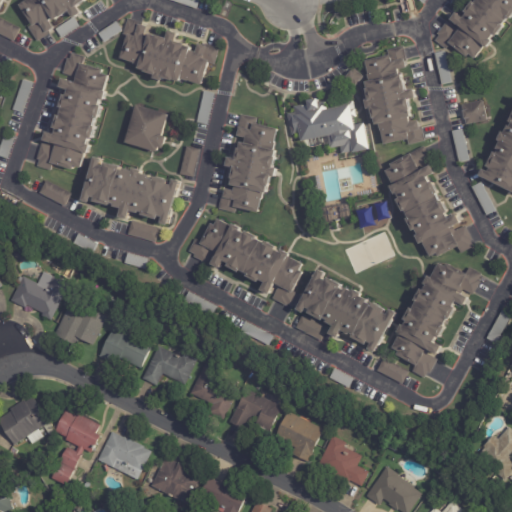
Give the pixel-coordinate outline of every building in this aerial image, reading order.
[(86,0),(85,1),(77,7),(82,14),(74,19),(69,12),(54,22),(54,21),(51,23),(56,31),(53,33),(55,36),(43,45),(33,31),(36,30),(22,8),(31,0),(86,0)] [(198,0),(195,9),(168,0),(198,0)] [(511,0),(511,16),(509,20),(508,19),(506,22),(506,21),(502,26),(504,27),(496,37),(494,35),(490,40),(492,42),(487,49),(486,48),(477,60),(471,56),(469,59),(453,47),(450,53),(439,44),(443,39),(441,37),(451,25),(461,32),(463,30),(452,20),(457,14),(464,19),(468,14),(465,12),(473,2),(476,3),(478,0),(511,0)] [(226,1),(231,3),(228,12),(223,10),(226,1)] [(79,26),(61,38),(55,29),(73,17),(79,26)] [(0,18),(20,29),(14,41),(0,33),(0,18)] [(131,20),(145,24),(145,26),(148,27),(146,36),(147,36),(148,33),(154,35),(154,34),(166,38),(168,30),(176,33),(174,40),(183,43),(183,45),(189,47),(188,50),(197,53),(200,44),(204,45),(204,44),(223,50),(217,66),(209,63),(202,85),(189,81),(188,82),(186,81),(179,78),(178,81),(171,79),(171,80),(162,77),(160,80),(152,78),(154,74),(142,71),(143,70),(137,68),(137,65),(134,64),(134,63),(121,59),(128,36),(126,36),(131,20)] [(120,30),(103,42),(97,34),(115,22),(120,30)] [(410,60),(410,62),(407,63),(408,68),(399,70),(400,74),(401,73),(402,80),(403,79),(405,90),(414,89),(416,98),(408,99),(411,116),(409,117),(411,123),(420,121),(422,128),(425,128),(428,142),(412,145),(411,139),(386,145),(383,131),(382,131),(380,123),(375,124),(374,117),(372,117),(370,107),(367,108),(366,100),(368,99),(366,88),(367,88),(366,81),(371,80),(367,61),(392,55),(391,51),(407,47),(410,60)] [(451,82),(441,84),(433,53),(444,51),(451,82)] [(87,59),(91,60),(88,67),(107,72),(106,76),(112,78),(107,93),(108,93),(105,102),(102,101),(100,107),(102,108),(99,120),(97,119),(94,128),(96,128),(92,141),(90,140),(88,146),(91,147),(84,170),(77,169),(76,172),(59,167),(57,174),(44,170),(46,164),(43,163),(48,146),(59,150),(60,147),(45,142),(48,134),(56,136),(58,131),(55,130),(59,117),(61,117),(64,110),(61,109),(65,96),(68,97),(70,91),(62,89),(64,80),(68,81),(74,61),(76,62),(78,56),(87,59)] [(356,70),(363,77),(357,84),(353,89),(343,80),(345,78),(345,77),(351,71),(354,68),(356,70)] [(32,83),(21,113),(12,110),(22,80),(32,83)] [(207,125),(196,122),(203,91),(214,94),(207,125)] [(316,103),(324,101),(324,106),(352,100),(355,117),(350,118),(351,125),(362,123),(367,149),(350,152),(349,152),(340,153),(338,146),(328,148),(326,135),(298,141),(297,134),(291,135),(287,113),(293,112),(292,106),(302,104),(303,106),(305,105),(304,99),(313,97),(315,103),(316,103)] [(465,125),(464,118),(462,119),(461,111),(462,110),(461,105),(481,100),(485,120),(465,125)] [(165,142),(163,149),(159,148),(157,153),(126,144),(137,106),(168,115),(162,137),(166,138),(165,142)] [(511,193),(480,177),(483,170),(489,173),(491,169),(487,167),(494,153),(497,154),(499,151),(497,150),(500,142),(498,141),(502,133),(504,134),(508,126),(510,127),(511,124),(509,122),(511,116),(511,193)] [(280,130),(275,151),(276,151),(275,158),(273,168),(277,169),(275,178),(270,177),(268,188),(267,188),(264,201),(263,201),(260,214),(241,210),(240,215),(224,211),(228,191),(236,192),(237,187),(231,186),(233,179),(231,179),(233,169),(227,167),(228,158),(236,160),(238,149),(240,149),(241,143),(247,144),(248,139),(240,138),(242,129),(243,129),(245,117),(262,120),(261,126),(280,130)] [(469,160),(458,163),(451,131),(461,129),(469,160)] [(13,139),(6,159),(0,157),(0,144),(3,136),(13,139)] [(198,150),(192,177),(179,174),(185,147),(198,150)] [(434,160),(435,162),(421,170),(422,170),(431,166),(435,174),(427,178),(430,183),(432,182),(439,193),(436,194),(440,202),(442,201),(448,213),(446,214),(449,220),(457,216),(461,224),(456,226),(459,233),(469,227),(477,241),(474,242),(477,248),(465,255),(461,247),(441,258),(439,254),(432,258),(424,242),(420,245),(416,237),(419,235),(416,230),(413,231),(407,219),(409,218),(406,211),(403,212),(397,200),(400,199),(397,194),(395,195),(391,187),(395,185),(388,172),(394,169),(393,165),(413,154),(414,155),(428,148),(434,160)] [(140,170),(144,171),(143,173),(151,176),(150,178),(154,179),(155,176),(170,180),(169,184),(174,185),(176,179),(182,181),(169,225),(163,223),(165,217),(160,216),(159,219),(144,215),(144,212),(141,211),(140,214),(132,211),(129,219),(121,217),(124,209),(116,206),(117,204),(112,203),(111,206),(96,201),(97,198),(93,197),(91,203),(84,201),(97,157),(103,159),(102,165),(106,166),(107,162),(122,167),(121,169),(126,171),(126,169),(135,171),(135,168),(140,170)] [(65,207),(40,194),(47,182),(71,195),(65,207)] [(495,209),(495,211),(486,216),(471,188),(480,182),(495,209)] [(325,223),(321,206),(348,200),(352,217),(325,223)] [(287,254),(288,255),(287,257),(303,265),(300,271),(304,273),(294,292),(302,297),(296,308),(290,305),(289,308),(275,300),(281,289),(272,285),(266,295),(260,292),(264,283),(258,280),(256,283),(245,277),(246,275),(238,270),(237,273),(225,267),(227,264),(222,261),(218,269),(211,265),(210,266),(196,258),(197,256),(192,253),(198,241),(202,243),(212,225),(216,227),(219,220),(231,226),(232,224),(287,254)] [(156,244),(128,235),(132,222),(160,230),(156,244)] [(91,254),(72,244),(78,234),(96,244),(91,254)] [(20,255),(19,257),(16,259),(14,257),(12,255),(14,252),(16,251),(19,252),(20,255)] [(144,269),(124,264),(127,254),(147,259),(144,269)] [(485,278),(483,281),(485,282),(478,296),(464,289),(460,294),(469,299),(465,306),(457,302),(454,307),(456,309),(450,321),(448,320),(444,327),(446,328),(440,339),(438,338),(435,343),(442,347),(438,355),(434,353),(432,356),(442,361),(435,375),(432,374),(429,379),(417,373),(420,367),(400,356),(402,353),(395,349),(403,336),(399,334),(403,326),(405,327),(408,322),(405,320),(411,309),(413,310),(417,302),(416,301),(422,290),(425,291),(428,286),(426,284),(430,277),(434,279),(441,264),(448,268),(450,265),(470,276),(474,269),(486,275),(485,278)] [(359,293),(363,295),(362,297),(387,310),(385,313),(388,316),(391,310),(398,314),(376,354),(370,350),(373,345),(369,343),(367,346),(353,338),(355,335),(351,333),(350,335),(342,331),(338,339),(331,335),(334,327),(327,324),(328,321),(325,319),(323,321),(309,314),(311,310),(307,308),(304,314),(298,310),(320,270),(327,274),(323,280),(327,281),(328,278),(343,286),(342,289),(345,290),(346,288),(353,292),(354,290),(359,293)] [(50,321),(40,316),(41,314),(28,307),(27,310),(10,302),(19,284),(16,282),(19,277),(22,279),(22,277),(37,285),(43,273),(68,285),(50,321)] [(211,316),(182,302),(187,292),(216,307),(211,316)] [(107,318),(93,347),(77,338),(72,346),(55,336),(67,312),(78,318),(80,313),(90,318),(93,311),(107,318)] [(511,316),(495,344),(486,339),(501,311),(511,316)] [(302,315),(327,328),(321,341),(296,328),(302,315)] [(268,346),(267,346),(239,332),(244,322),(272,337),(268,346)] [(111,364),(100,359),(115,329),(137,340),(137,341),(152,348),(141,369),(120,359),(116,367),(111,364)] [(197,361),(184,386),(162,375),(156,387),(142,380),(158,347),(181,358),(183,354),(197,361)] [(402,384),(376,371),(383,359),(408,372),(402,384)] [(221,420),(207,413),(211,405),(190,394),(205,364),(218,371),(213,380),(236,392),(222,421),(221,420)] [(348,388),(347,389),(329,379),(334,369),(352,379),(348,388)] [(258,396),(281,408),(268,433),(250,424),(246,432),(229,424),(246,390),(258,396)] [(48,423),(13,446),(0,425),(0,419),(11,412),(9,410),(23,401),(25,403),(32,399),(48,423)] [(101,427),(96,436),(100,438),(91,454),(85,451),(82,456),(82,457),(66,488),(52,481),(68,449),(77,454),(79,449),(66,442),(67,440),(55,434),(66,413),(78,419),(79,416),(101,427)] [(324,431),(307,463),(292,455),(296,449),(276,439),(288,413),(324,431)] [(511,431),(511,473),(505,481),(478,457),(485,448),(483,447),(493,436),(497,440),(508,428),(511,431)] [(115,435),(123,438),(123,437),(143,447),(143,449),(150,453),(136,481),(97,461),(112,433),(115,435)] [(360,487),(350,482),(348,484),(316,468),(332,436),(345,443),(343,447),(361,457),(356,467),(368,473),(360,487)] [(150,487),(165,458),(176,464),(184,468),(182,470),(199,479),(185,505),(170,497),(169,498),(165,496),(166,495),(150,487)] [(399,476),(398,477),(414,488),(413,489),(423,495),(410,511),(401,511),(400,511),(399,511),(397,511),(388,505),(389,504),(382,499),(378,505),(365,497),(386,467),(399,476)] [(0,479),(12,510),(6,511),(0,511),(0,473),(2,478),(0,479)] [(211,480),(225,488),(225,486),(246,497),(238,511),(218,511),(208,507),(210,503),(198,497),(208,479),(211,480)] [(459,508),(463,511),(430,511),(434,508),(438,511),(442,511),(451,502),(459,508)] [(262,506),(272,511),(271,511),(251,511),(256,503),(262,506)]
